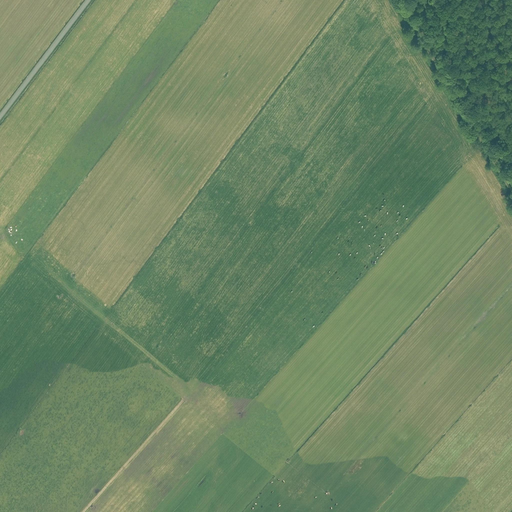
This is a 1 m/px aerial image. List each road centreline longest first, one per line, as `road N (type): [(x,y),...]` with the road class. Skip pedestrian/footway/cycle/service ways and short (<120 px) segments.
road 1 (track): [(511,194),(396,0)]
road 2 (unclassified): [(0,116),(88,0)]
